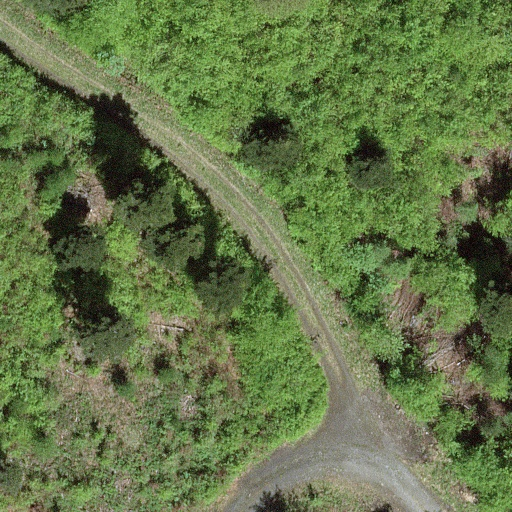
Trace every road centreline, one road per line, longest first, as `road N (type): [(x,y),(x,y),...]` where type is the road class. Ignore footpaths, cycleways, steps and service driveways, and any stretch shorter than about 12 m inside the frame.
road 1 (track): [(424,511),(368,446),(301,307),(212,177),(0,32)]
road 2 (track): [(368,446),(264,485),(248,511)]
